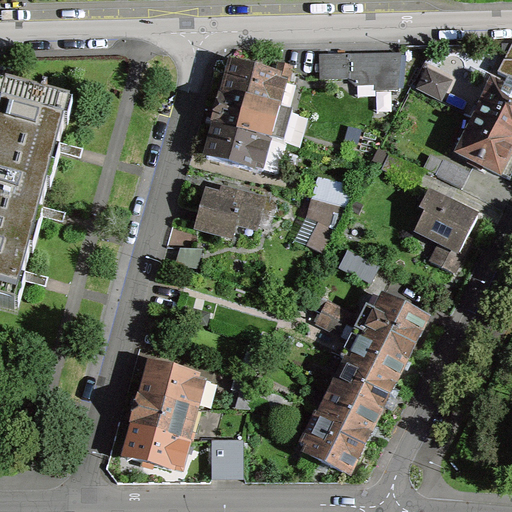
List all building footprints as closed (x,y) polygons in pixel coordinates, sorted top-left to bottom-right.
[(400,53),(319,55),(319,78),(364,78),(365,91),(399,91),(400,53)] [(254,72),(232,66),(221,106),(211,142),(206,159),(252,172),(278,78),(254,72)] [(447,152),(501,180),(511,158),(511,92),(484,79),(447,152)] [(57,146),(69,98),(5,81),(0,98),(0,302),(15,306),(22,276),(39,213),(57,146)] [(343,180),(319,176),(295,238),(321,254),(353,194),(341,190),(343,180)] [(255,242),(267,202),(205,183),(193,223),(255,242)] [(458,258),(482,212),(436,188),(412,234),(458,258)] [(417,339),(427,319),(383,297),(305,456),(349,478),(360,456),(377,422),(388,398),(401,372),(417,339)] [(208,381),(151,366),(147,379),(138,414),(126,460),(155,467),(184,475),(208,381)] [(244,440),(211,441),(212,481),(245,480),(244,440)]
